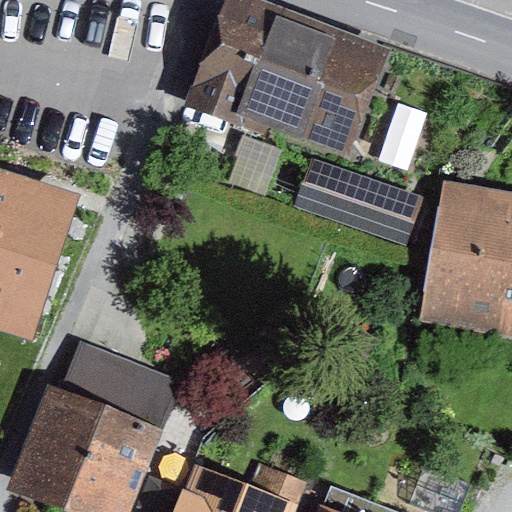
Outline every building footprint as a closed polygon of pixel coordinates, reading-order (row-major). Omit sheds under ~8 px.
[(271,23),(223,14),(190,102),(263,131),(272,108),(343,136),(377,50),(334,34),(330,46),(271,23)] [(0,160),(0,335),(47,352),(101,194),(0,160)] [(321,209),(404,239),(417,203),(334,174),(321,209)] [(511,222),(440,210),(426,292),(511,307),(511,222)] [(326,315),(309,342),(353,369),(370,342),(326,315)] [(178,387),(81,348),(25,487),(88,511),(114,511),(150,423),(162,427),(178,387)] [(252,501),(193,477),(178,511),(290,511),(302,484),(265,469),(252,501)] [(388,511),(350,497),(343,511),(388,511)]
